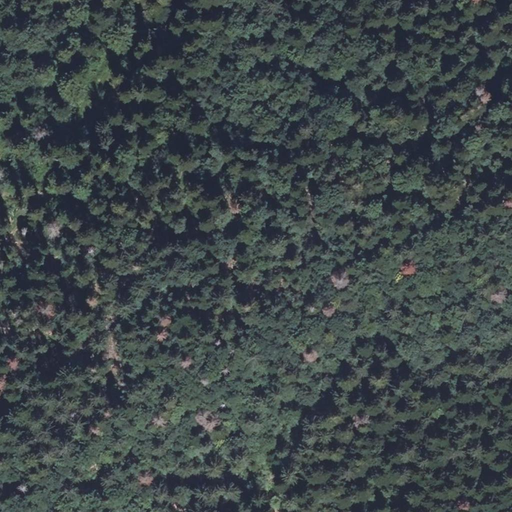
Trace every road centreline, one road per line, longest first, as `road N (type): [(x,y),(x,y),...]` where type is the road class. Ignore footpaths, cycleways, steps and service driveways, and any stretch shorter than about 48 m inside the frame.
road 1 (track): [(252,511),(228,485),(112,440),(80,404),(86,360),(147,258),(194,145),(226,0)]
road 2 (track): [(0,245),(137,55),(201,0)]
